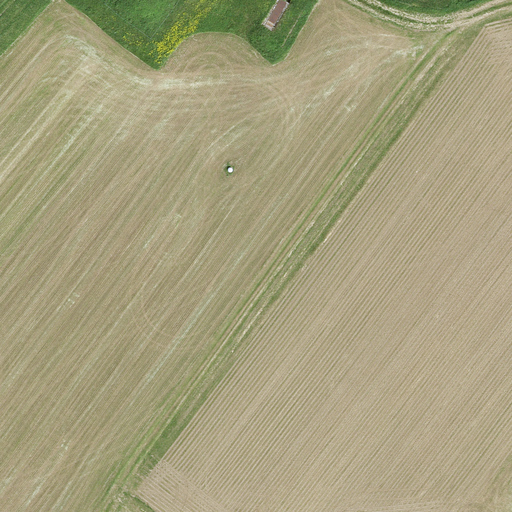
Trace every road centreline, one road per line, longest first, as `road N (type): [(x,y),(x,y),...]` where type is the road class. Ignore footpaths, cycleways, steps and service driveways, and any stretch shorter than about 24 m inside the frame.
road 1 (track): [(361,0),(413,24),(511,1)]
road 2 (track): [(206,0),(164,40),(138,43),(84,0)]
